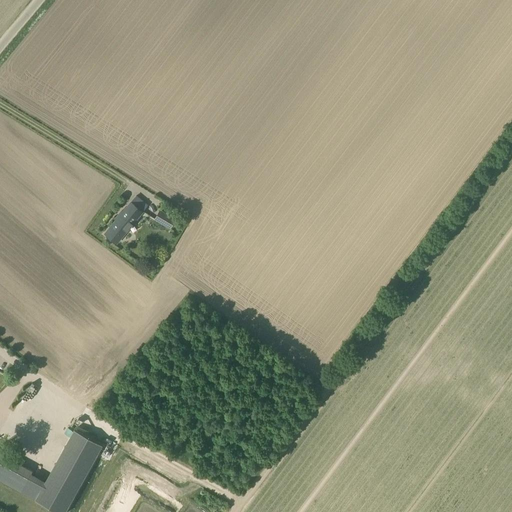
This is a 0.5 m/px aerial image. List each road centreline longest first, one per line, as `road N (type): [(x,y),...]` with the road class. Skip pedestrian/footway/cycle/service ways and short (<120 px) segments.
road 1 (track): [(235,511),(511,145)]
road 2 (track): [(241,503),(99,422)]
road 3 (unclassified): [(95,419),(0,341)]
